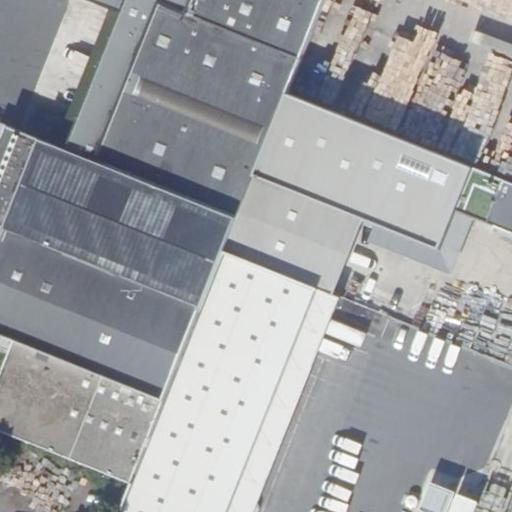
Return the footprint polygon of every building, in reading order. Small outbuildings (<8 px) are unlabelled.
[(244,217),(291,98),(330,0),(131,0),(117,37),(71,152),(244,217)] [(377,58),(416,67),(427,18),(389,9),(377,58)] [(511,236),(511,185),(291,98),(244,217),(228,255),(319,291),(331,296),(362,218),(442,250),(456,215),(511,236)] [(0,178),(18,131),(0,124),(0,178)] [(0,385),(0,437),(133,492),(228,255),(244,217),(71,152),(49,143),(18,131),(0,178),(0,341),(15,347),(0,385)] [(230,511),(319,291),(228,255),(133,492),(125,511),(230,511)] [(417,511),(477,511),(485,492),(433,471),(417,511)]
